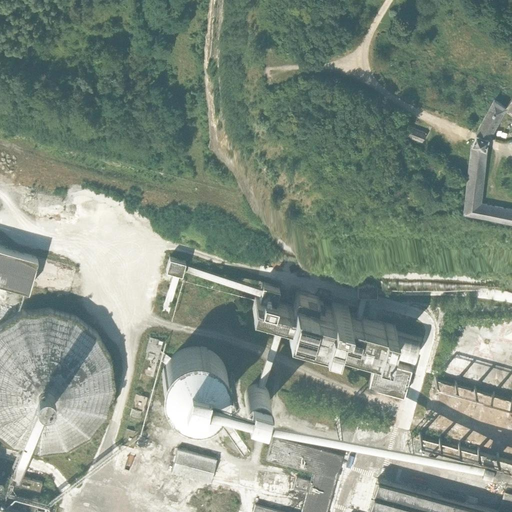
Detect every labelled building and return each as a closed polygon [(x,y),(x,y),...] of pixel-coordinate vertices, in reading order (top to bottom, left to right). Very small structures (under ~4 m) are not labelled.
[(488,149),(487,149),(489,142),(489,139),(506,111),(511,114),(511,98),(505,107),(494,100),(478,130),(475,138),(472,146),(470,146),(467,178),(463,217),(511,227),(511,210),(481,204),(488,149)] [(398,134),(422,143),(426,133),(408,127),(408,129),(401,126),(398,134)] [(0,278),(28,286),(36,256),(0,247),(0,278)] [(166,269),(182,274),(185,261),(169,257),(166,269)] [(192,266),(191,271),(230,282),(232,277),(192,266)] [(357,291),(376,292),(376,282),(357,281),(357,291)] [(394,330),(395,325),(347,312),(348,307),(332,302),(331,308),(316,304),(318,297),(297,291),(292,306),(275,301),(279,287),(262,282),(259,296),(255,295),(252,307),(289,317),(287,325),(413,360),(419,337),(394,330)] [(106,410),(113,383),(110,356),(96,332),(75,316),(49,308),(39,310),(38,303),(22,305),(23,311),(0,323),(0,431),(12,441),(39,448),(66,445),(89,431),(106,410)] [(142,373),(152,376),(162,341),(150,337),(146,352),(147,352),(142,373)] [(227,387),(228,380),(227,374),(226,368),(223,363),(219,358),(215,354),(210,351),(204,349),(198,347),(192,348),(186,349),(180,351),(175,354),(171,358),(167,363),(164,368),(163,374),(162,380),(163,387),(165,393),(168,398),(172,403),(177,407),(182,410),(189,412),(195,413),(201,412),(208,410),(213,407),(218,403),(222,398),(225,393),(227,387)] [(368,385),(403,395),(411,367),(375,358),(368,385)] [(244,414),(261,419),(268,399),(250,393),(244,414)] [(132,408),(143,411),(147,397),(136,394),(132,408)] [(122,444),(133,447),(137,432),(135,431),(126,429),(122,444)] [(325,511),(340,454),(269,437),(264,459),(315,471),(304,511),(325,511)] [(171,472),(210,482),(216,459),(177,449),(171,472)] [(293,488),(306,492),(309,480),(296,476),(293,488)] [(19,511),(20,511),(25,511),(33,480),(20,477),(18,484),(12,507),(1,504),(0,508),(0,511),(19,511)] [(500,511),(377,479),(367,511),(500,511)] [(204,489),(206,483),(194,480),(192,486),(204,489)] [(511,492),(505,491),(501,504),(511,506),(511,492)]
